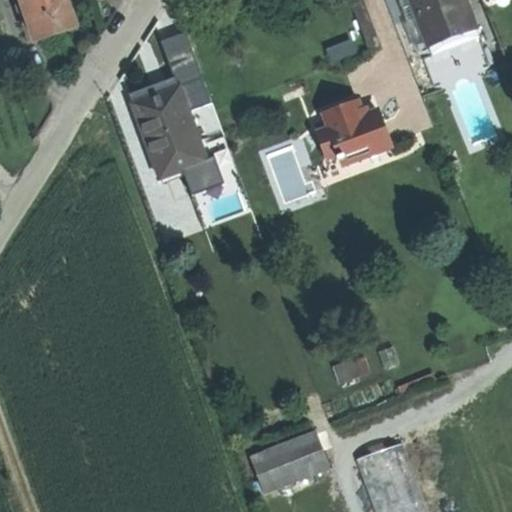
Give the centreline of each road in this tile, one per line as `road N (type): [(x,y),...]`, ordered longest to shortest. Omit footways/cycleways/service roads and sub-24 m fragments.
road 1 (residential): [(0,229),(147,0)]
road 2 (track): [(511,354),(392,430)]
